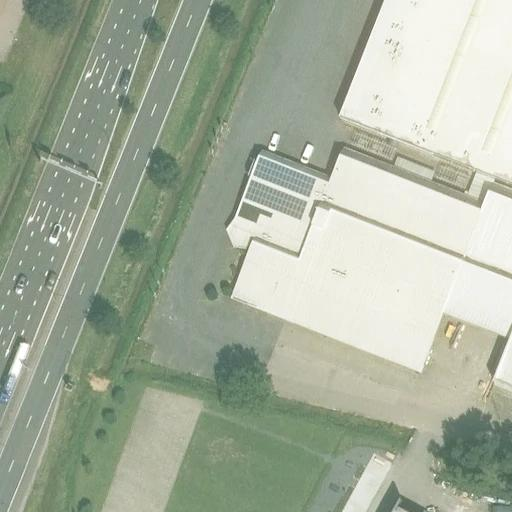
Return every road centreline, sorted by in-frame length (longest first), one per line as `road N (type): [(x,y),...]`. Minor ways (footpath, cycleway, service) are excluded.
road 1 (primary): [(0,495),(198,0)]
road 2 (primary): [(140,0),(0,350)]
